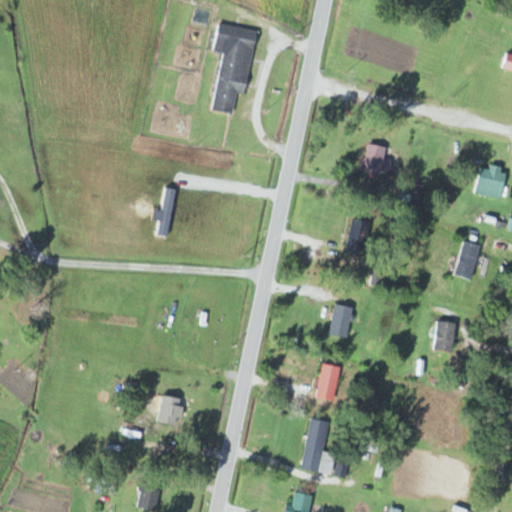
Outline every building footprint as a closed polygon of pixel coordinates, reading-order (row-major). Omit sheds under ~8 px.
[(257,31),(219,24),(214,52),(223,54),(213,111),(234,115),(238,92),(246,94),(257,31)] [(363,171),(382,175),(387,147),(368,144),(363,171)] [(505,167),(478,167),(478,197),(505,197),(505,167)] [(421,208),(426,193),(416,190),(414,195),(402,191),(399,201),(421,208)] [(346,253),(366,258),(374,224),(354,219),(346,253)] [(455,274),(472,279),(483,246),(465,240),(455,274)] [(380,275),(369,273),(367,283),(378,285),(380,275)] [(195,342),(205,344),(211,303),(201,301),(195,342)] [(354,307),(336,304),(330,334),(348,338),(354,307)] [(456,323),(437,321),(435,350),(454,352),(456,323)] [(342,368),(325,363),(316,397),(334,401),(342,368)] [(167,391),(158,390),(153,433),(162,434),(167,391)] [(311,418),(302,470),(332,475),(336,454),(324,452),(330,422),(311,418)] [(137,507),(154,511),(155,511),(164,482),(145,477),(137,507)] [(310,511),(314,496),(295,493),(291,511),(310,511)]
